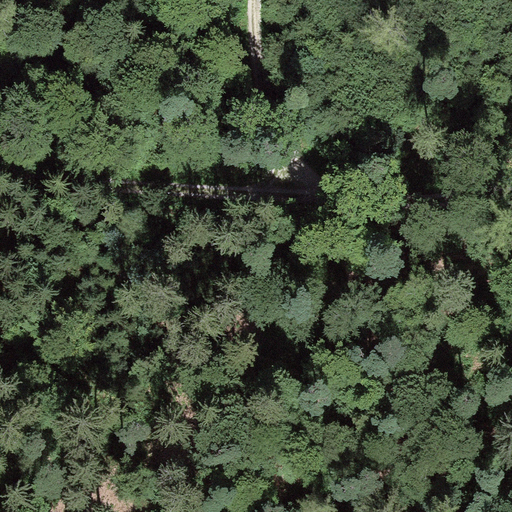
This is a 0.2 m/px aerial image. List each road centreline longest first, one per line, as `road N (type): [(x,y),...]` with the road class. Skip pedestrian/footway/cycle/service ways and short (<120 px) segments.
road 1 (track): [(256,0),(265,193),(511,183)]
road 2 (track): [(265,193),(0,178)]
